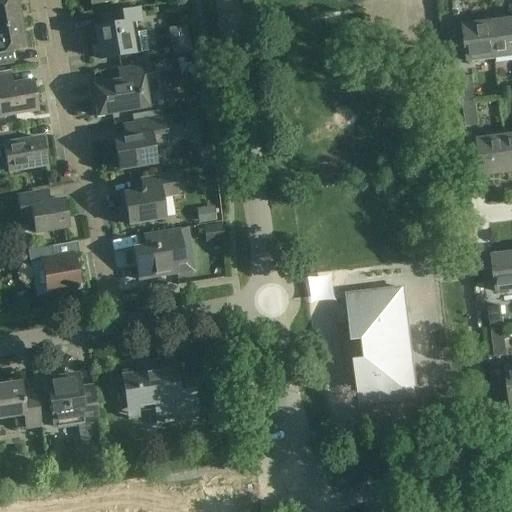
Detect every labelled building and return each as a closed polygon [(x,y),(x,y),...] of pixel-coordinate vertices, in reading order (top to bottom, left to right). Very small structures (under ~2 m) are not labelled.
[(0,0),(0,28),(20,25),(16,0),(14,0),(2,2),(1,0),(0,0)] [(106,27),(95,28),(101,61),(134,55),(148,52),(144,33),(137,34),(135,22),(141,21),(139,8),(103,15),(106,27)] [(511,18),(491,21),(495,58),(511,55),(511,18)] [(469,61),(495,58),(491,21),(465,25),(469,61)] [(188,24),(170,27),(175,54),(193,50),(188,24)] [(0,28),(0,66),(13,64),(11,53),(25,50),(20,25),(0,28)] [(153,77),(150,63),(117,69),(120,82),(93,86),(99,117),(149,108),(144,78),(153,77)] [(4,87),(2,73),(0,72),(0,120),(4,120),(3,117),(36,111),(31,82),(4,87)] [(458,77),(461,102),(474,100),(471,75),(458,77)] [(474,100),(461,102),(464,127),(477,125),(474,100)] [(168,145),(164,118),(124,125),(126,137),(114,139),(120,170),(155,164),(152,148),(168,145)] [(17,143),(15,131),(0,133),(0,145),(5,145),(10,172),(46,165),(41,139),(17,143)] [(484,175),(509,172),(505,136),(479,139),(484,175)] [(177,195),(173,173),(142,179),(144,191),(124,194),(129,226),(165,220),(162,198),(177,195)] [(31,206),(29,194),(18,196),(23,222),(33,221),(35,234),(69,228),(64,200),(31,206)] [(216,221),(213,206),(196,209),(198,224),(216,221)] [(182,248),(178,229),(144,235),(146,247),(133,249),(139,280),(178,274),(173,249),(182,248)] [(54,259),(52,248),(29,252),(31,263),(43,261),(49,295),(79,290),(73,256),(54,259)] [(497,292),(511,289),(511,252),(493,254),(497,292)] [(417,399),(403,288),(348,295),(352,325),(341,327),(347,377),(358,376),(362,406),(417,399)] [(490,332),(503,330),(500,305),(487,307),(490,332)] [(503,330),(490,332),(493,357),(506,355),(503,330)] [(177,379),(175,369),(122,377),(127,409),(154,405),(157,425),(198,419),(191,377),(177,379)] [(78,375),(46,380),(53,428),(78,424),(85,471),(104,468),(98,433),(92,388),(80,390),(78,375)] [(22,393),(20,384),(0,386),(0,419),(14,417),(16,430),(26,428),(26,429),(41,426),(36,391),(22,393)] [(137,511),(136,499),(46,511),(137,511)]
